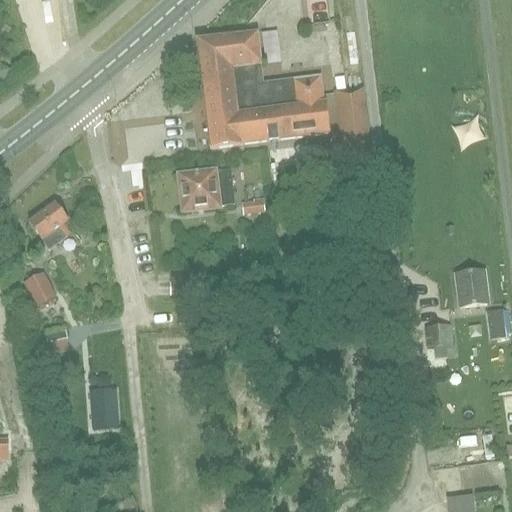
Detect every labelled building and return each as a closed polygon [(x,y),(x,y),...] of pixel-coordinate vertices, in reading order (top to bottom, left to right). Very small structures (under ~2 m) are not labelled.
[(240,148),(328,137),(324,107),(322,107),(319,80),(256,88),(254,68),(261,67),(257,36),(197,44),(211,152),(240,148)] [(346,180),(374,176),(364,92),(335,95),(346,180)] [(175,157),(163,163),(170,177),(182,171),(175,157)] [(234,208),(232,191),(230,174),(215,176),(215,175),(179,179),(183,214),(218,210),(234,208)] [(243,218),(265,215),(264,203),(242,206),(243,218)] [(42,244),(49,254),(75,236),(67,226),(69,225),(56,208),(29,227),(42,244)] [(460,311),(488,307),(484,274),(456,278),(460,311)] [(37,311),(55,301),(41,277),(24,286),(37,311)] [(202,282),(177,283),(170,284),(170,297),(178,297),(202,296),(202,282)] [(179,327),(197,326),(197,309),(178,310),(179,327)] [(506,341),(503,312),(486,314),(490,343),(506,341)] [(427,351),(434,351),(447,350),(454,349),(452,327),(425,330),(427,351)] [(47,346),(68,341),(66,331),(45,335),(47,346)] [(447,350),(434,351),(435,362),(448,360),(447,350)] [(117,388),(90,389),(91,429),(119,428),(117,388)] [(496,447),(493,422),(458,427),(449,428),(452,453),(496,447)] [(449,493),(450,511),(476,511),(475,492),(449,493)]
